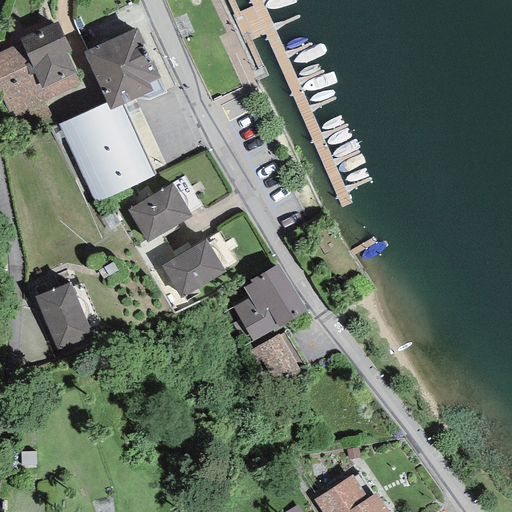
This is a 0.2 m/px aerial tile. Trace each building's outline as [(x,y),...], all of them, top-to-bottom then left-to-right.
[(58,22),(19,38),(21,43),(0,51),(0,97),(10,118),(79,85),(74,74),(76,73),(66,53),(71,52),(58,22)] [(135,28),(84,51),(82,52),(106,103),(109,110),(122,105),(136,98),(152,91),(149,83),(159,78),(135,28)] [(166,94),(159,78),(149,83),(152,91),(136,98),(149,101),(166,94)] [(106,103),(58,124),(95,203),(156,176),(122,105),(109,110),(106,103)] [(172,183),(127,210),(147,243),(192,216),(172,183)] [(175,257),(161,266),(180,299),(225,272),(206,239),(190,248),(187,242),(172,252),(175,257)] [(243,288),(249,298),(232,307),(252,342),(306,311),(278,265),(249,280),(252,283),(243,288)] [(69,283),(34,297),(59,358),(94,344),(69,283)] [(278,334),(247,351),(270,392),(301,375),(278,334)] [(358,448),(346,449),(347,460),(359,458),(358,448)] [(321,511),(388,511),(376,492),(367,498),(352,475),(313,500),(321,511)]
